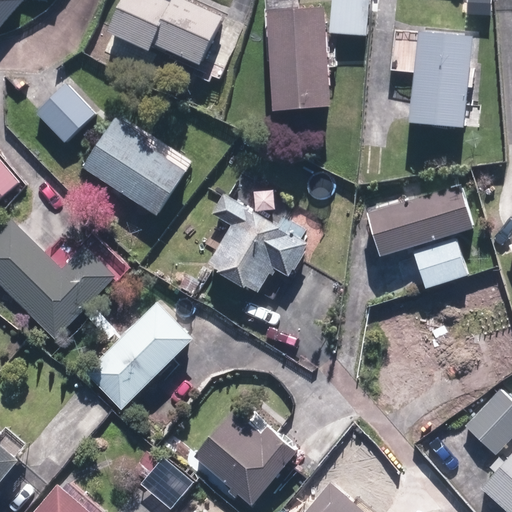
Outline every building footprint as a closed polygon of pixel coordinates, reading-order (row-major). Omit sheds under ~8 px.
[(0,0),(0,10),(9,0),(0,0)] [(202,67),(224,19),(183,0),(174,0),(172,4),(164,0),(124,0),(109,33),(150,52),(154,45),(202,67)] [(369,0),(333,0),(330,34),(367,37),(369,0)] [(333,107),(325,9),(267,13),(275,112),(333,107)] [(465,129),(474,37),(420,32),(412,125),(465,129)] [(97,115),(68,85),(38,113),(67,143),(97,115)] [(117,118),(84,169),(159,216),(187,172),(145,146),(150,139),(117,118)] [(0,201),(20,183),(0,161),(0,201)] [(475,230),(461,186),(368,215),(382,259),(475,230)] [(279,226),(225,195),(213,215),(231,226),(209,263),(221,270),(219,274),(246,289),(248,286),(261,293),(276,268),(290,276),(294,270),(296,271),(308,250),(306,249),(309,244),(302,240),(308,230),(285,216),(279,226)] [(12,221),(0,233),(0,284),(56,340),(118,278),(86,246),(62,270),(12,221)] [(427,289),(469,275),(458,239),(415,252),(427,289)] [(436,376),(483,362),(476,338),(511,328),(504,303),(469,313),(465,299),(390,321),(404,368),(432,361),(436,376)] [(196,338),(160,303),(87,377),(123,412),(196,338)] [(511,439),(511,398),(502,390),(469,427),(499,454),(511,439)] [(254,506),(299,452),(269,427),(264,433),(237,411),(197,458),(254,506)] [(0,488),(23,462),(0,442),(0,488)] [(511,511),(511,456),(483,487),(509,511),(511,511)] [(366,511),(332,482),(304,511),(366,511)] [(93,511),(59,484),(35,511),(93,511)]
